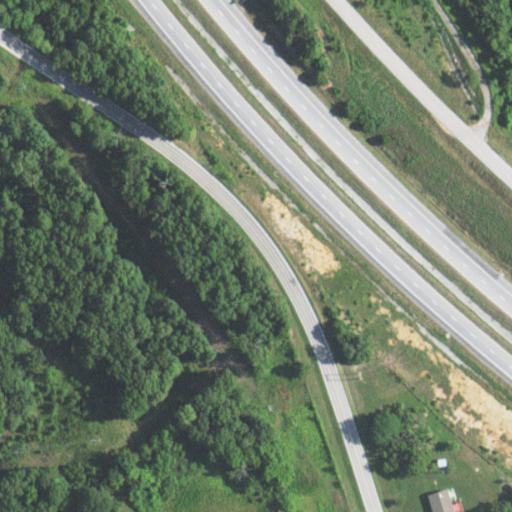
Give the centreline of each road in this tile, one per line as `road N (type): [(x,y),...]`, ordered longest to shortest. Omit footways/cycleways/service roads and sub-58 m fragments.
road 1 (residential): [(374,511),(311,328),(238,214),(132,125),(0,36)]
road 2 (trunk): [(146,0),(388,260),(511,361)]
road 3 (trunk): [(511,304),(440,248),(204,0)]
road 4 (residential): [(511,180),(327,0)]
road 5 (track): [(468,143),(482,124),(484,89),(432,0)]
